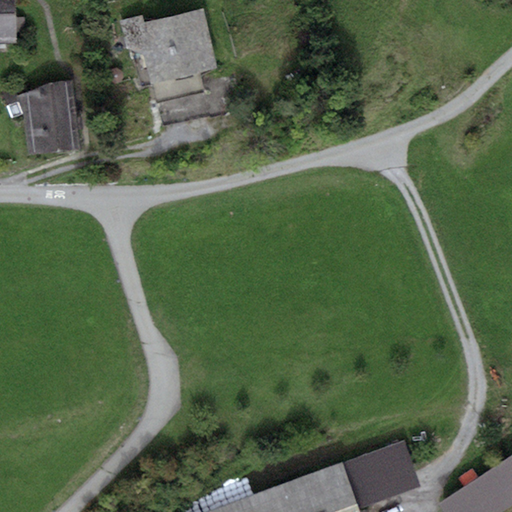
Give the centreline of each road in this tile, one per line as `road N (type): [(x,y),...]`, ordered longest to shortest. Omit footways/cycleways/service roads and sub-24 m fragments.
road 1 (residential): [(0,175),(103,178),(155,364),(141,409),(38,511)]
road 2 (track): [(511,32),(462,75),(376,124)]
